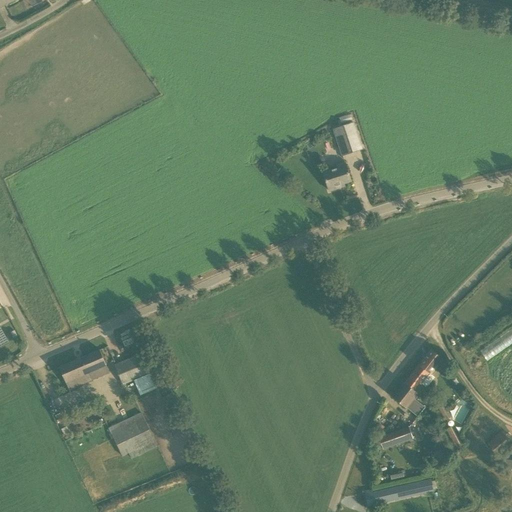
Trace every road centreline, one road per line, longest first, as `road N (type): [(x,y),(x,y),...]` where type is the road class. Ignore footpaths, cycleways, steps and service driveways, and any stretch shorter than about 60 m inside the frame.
road 1 (unclassified): [(36,357),(307,241)]
road 2 (unclassified): [(307,241),(363,216),(511,177)]
road 3 (unclassified): [(376,392),(465,281),(511,239)]
road 4 (unclassified): [(376,392),(307,241)]
road 5 (unclassified): [(333,511),(376,392)]
